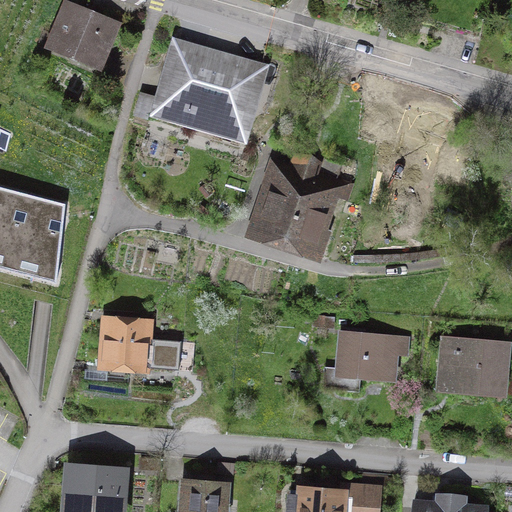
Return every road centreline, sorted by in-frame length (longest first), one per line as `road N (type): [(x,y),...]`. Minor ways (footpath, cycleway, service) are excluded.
road 1 (residential): [(8,511),(45,430),(511,470)]
road 2 (residential): [(181,0),(511,98)]
